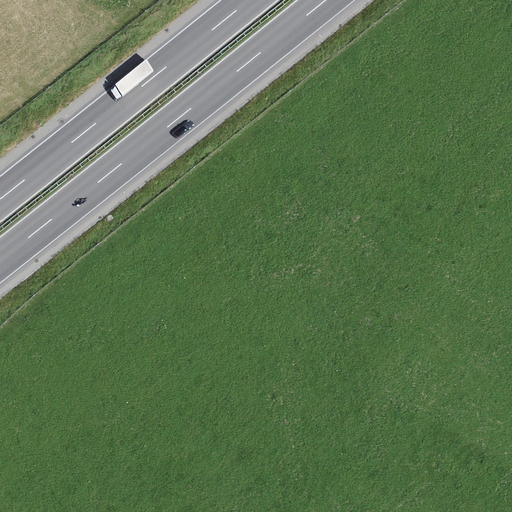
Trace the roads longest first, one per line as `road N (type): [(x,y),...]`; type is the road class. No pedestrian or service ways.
road 1 (motorway): [(0,253),(315,0)]
road 2 (motorway): [(237,0),(0,190)]
